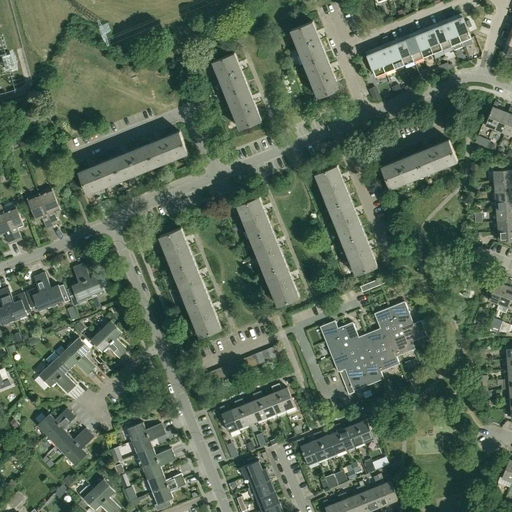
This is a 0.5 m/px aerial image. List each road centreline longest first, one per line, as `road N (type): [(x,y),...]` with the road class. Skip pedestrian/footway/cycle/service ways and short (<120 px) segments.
road 1 (residential): [(217,177),(187,111),(75,151)]
road 2 (residential): [(389,270),(336,128)]
road 3 (residential): [(172,375),(298,327)]
road 4 (residential): [(161,347),(113,225)]
road 5 (residential): [(217,177),(336,128)]
road 6 (residential): [(219,492),(172,375)]
road 7 (residential): [(340,46),(457,0)]
road 8 (residential): [(0,269),(113,225)]
road 9 (residential): [(364,116),(477,76)]
